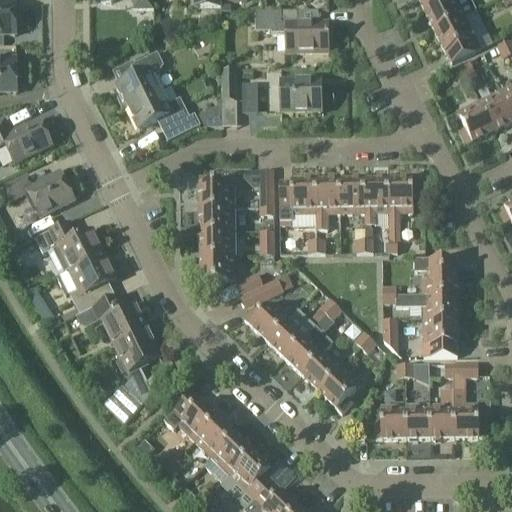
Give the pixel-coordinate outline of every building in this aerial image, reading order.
[(2,7),(1,0),(0,0),(0,38),(16,38),(15,6),(2,7)] [(133,0),(134,13),(154,13),(153,0),(133,0)] [(193,0),(194,8),(221,8),(221,6),(221,0),(193,0)] [(449,1),(450,0),(416,0),(423,13),(449,1)] [(511,0),(504,0),(501,2),(505,9),(511,5),(511,0)] [(434,35),(459,22),(449,1),(423,13),(434,35)] [(231,6),(221,6),(221,8),(221,14),(231,14),(231,6)] [(286,27),(285,15),(253,15),(254,33),(270,33),(270,37),(286,36),(286,57),(329,57),(328,26),(286,27)] [(459,22),(434,35),(445,57),(448,56),(453,66),(475,55),(459,22)] [(503,64),(511,60),(505,48),(497,52),(503,64)] [(497,52),(490,55),(492,60),(499,57),(497,52)] [(128,111),(160,95),(154,81),(164,67),(158,55),(135,67),(134,63),(114,73),(120,87),(117,88),(128,111)] [(477,61),(470,64),(473,70),(479,66),(477,61)] [(0,96),(17,96),(16,62),(0,62),(0,96)] [(461,67),(467,79),(475,75),(469,63),(461,67)] [(459,83),(467,79),(461,67),(453,71),(459,83)] [(222,105),(238,105),(238,73),(222,73),(222,105)] [(281,117),(321,117),(321,85),(281,85),(281,117)] [(160,95),(128,111),(139,133),(171,117),(158,124),(168,145),(202,128),(196,116),(190,119),(182,101),(167,108),(160,95)] [(495,135),(511,126),(511,116),(504,99),(482,110),(495,135)] [(465,150),(495,135),(482,110),(459,121),(462,126),(456,129),(465,150)] [(11,138),(4,123),(0,125),(0,152),(5,150),(14,168),(52,149),(39,124),(11,138)] [(74,205),(60,176),(32,190),(27,179),(3,191),(10,205),(28,197),(40,222),(74,205)] [(199,212),(234,212),(233,188),(214,188),(214,179),(199,179),(199,212)] [(388,184),(388,218),(389,232),(398,232),(398,218),(413,217),(412,183),(388,184)] [(326,218),(340,218),(340,184),(316,185),(316,219),(317,233),(326,233),(326,218)] [(340,218),(364,218),(364,184),(340,184),(340,218)] [(374,218),(388,218),(388,184),(364,184),(364,218),(364,228),(375,228),(374,218)] [(291,219),(316,219),(316,185),(279,185),(280,225),(292,225),(291,219)] [(260,212),(274,211),(274,193),(259,193),(260,212)] [(200,236),(234,236),(234,212),(199,212),(200,236)] [(68,274),(104,257),(93,233),(77,241),(69,225),(35,242),(43,258),(57,251),(68,274)] [(200,260),(234,260),(234,236),(200,236),(200,260)] [(355,257),(365,257),(365,243),(355,243),(355,257)] [(365,243),(365,257),(373,257),(373,243),(365,243)] [(389,257),(398,257),(398,243),(389,243),(389,257)] [(317,245),(317,258),(326,258),(326,244),(317,245)] [(308,258),(317,258),(317,245),(308,245),(308,258)] [(260,260),(275,260),(275,250),(260,250),(260,260)] [(91,312),(115,301),(108,286),(117,282),(104,257),(68,274),(78,293),(69,298),(79,318),(91,312)] [(234,260),(200,260),(200,285),(234,285),(234,260)] [(423,299),(457,299),(456,275),(455,275),(455,263),(414,263),(415,275),(422,275),(423,299)] [(257,279),(235,289),(241,300),(262,290),(257,279)] [(262,306),(283,296),(277,283),(257,292),(262,306)] [(380,300),(394,300),(394,290),(380,290),(380,300)] [(423,323),(457,323),(457,299),(423,299),(394,300),(380,300),(380,309),(393,308),(393,311),(423,310),(423,323)] [(115,349),(147,334),(133,307),(122,313),(116,300),(115,301),(91,312),(79,318),(78,319),(83,329),(88,330),(102,323),(115,350),(115,349)] [(325,320),(336,309),(330,303),(319,315),(325,320)] [(267,346),(291,322),(273,305),(249,329),(267,346)] [(336,309),(325,320),(331,325),(342,314),(336,309)] [(57,320),(46,325),(50,332),(61,327),(57,320)] [(284,363),(308,338),(291,322),(267,346),(284,363)] [(457,323),(423,323),(423,349),(433,348),(433,359),(456,359),(456,348),(457,348),(457,323)] [(399,360),(398,324),(384,324),(384,346),(399,360)] [(115,350),(128,377),(136,390),(131,396),(122,388),(105,407),(125,427),(169,381),(164,369),(148,386),(141,370),(160,361),(147,334),(115,349),(115,350)] [(360,353),(370,342),(364,337),(354,347),(360,353)] [(302,380),(325,355),(308,338),(284,363),(302,380)] [(370,342),(360,353),(366,359),(376,348),(370,342)] [(319,396),(342,372),(325,355),(302,380),(319,396)] [(453,368),(453,381),(476,381),(475,367),(453,368)] [(398,382),(406,382),(405,368),(397,369),(398,382)] [(405,368),(406,382),(413,382),(413,368),(405,368)] [(443,381),(453,381),(453,368),(443,368),(443,381)] [(342,372),(319,396),(342,418),(354,406),(348,401),(360,389),(342,372)] [(440,393),(441,405),(465,404),(464,392),(440,393)] [(195,446),(219,422),(201,405),(192,396),(164,425),(173,435),(178,430),(195,446)] [(454,409),(454,443),(479,442),(479,441),(488,441),(488,425),(478,426),(478,408),(454,409)] [(381,444),(406,443),(406,409),(381,410),(381,444)] [(406,443),(430,443),(430,409),(406,409),(406,443)] [(430,443),(454,443),(454,409),(430,409),(430,443)] [(212,463),(236,438),(219,422),(195,446),(212,463)] [(229,479),(253,455),(236,438),(212,463),(229,479)] [(256,505),(273,487),(264,478),(271,472),(253,455),(229,479),(256,505)] [(168,473),(178,463),(171,457),(161,467),(168,473)] [(178,463),(168,473),(175,480),(184,470),(178,463)] [(299,511),(273,487),(256,505),(248,511),(299,511)] [(203,507),(212,497),(205,490),(196,500),(203,507)] [(212,497),(203,507),(207,511),(210,511),(219,503),(212,497)]
